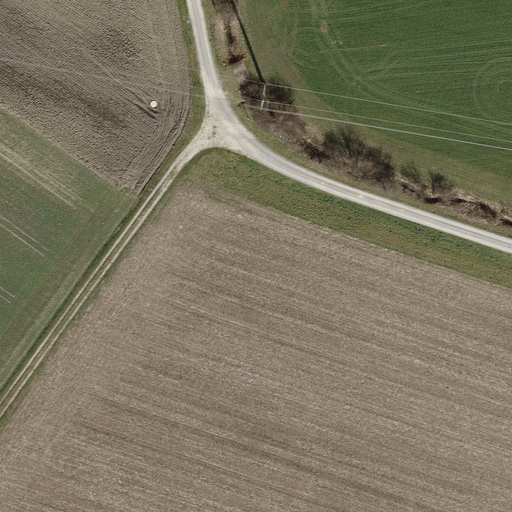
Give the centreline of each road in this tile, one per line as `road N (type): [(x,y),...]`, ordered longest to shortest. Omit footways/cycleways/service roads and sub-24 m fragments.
road 1 (track): [(195,0),(222,125),(301,169),(511,239)]
road 2 (track): [(222,125),(187,149),(0,414)]
